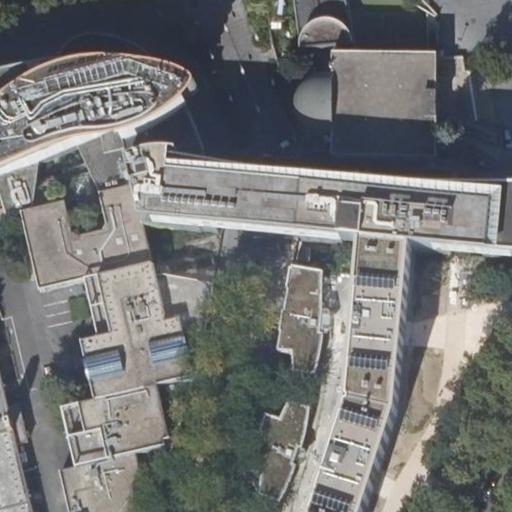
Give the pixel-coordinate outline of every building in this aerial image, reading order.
[(294,0),(300,47),(301,54),(354,48),(352,34),(347,0),(294,0)] [(138,51),(127,45),(121,43),(114,40),(106,39),(99,38),(92,39),(85,40),(76,43),(70,48),(64,54),(61,67),(59,68),(56,61),(45,66),(47,72),(42,74),(38,64),(0,79),(0,78),(0,195),(8,218),(23,215),(34,212),(67,204),(101,196),(136,188),(145,228),(219,234),(215,181),(194,119),(180,82),(163,68),(150,59),(138,51)] [(438,162),(439,57),(334,57),(334,76),(320,78),(312,81),(305,87),(299,94),(298,98),(296,111),(296,116),(298,121),(303,130),(310,136),(314,139),(329,143),(329,151),(336,151),(335,162),(438,162)] [(240,182),(215,181),(219,234),(241,236),(269,239),(303,242),(305,209),(307,187),(268,184),(240,182)] [(511,261),(511,190),(508,188),(503,186),(499,185),(495,185),(492,186),(488,188),(484,190),(483,192),(482,195),(470,195),(458,194),(452,256),(511,261)] [(458,194),(307,187),(305,209),(303,242),(361,247),(411,252),(452,256),(458,194)] [(151,511),(145,486),(163,482),(157,453),(174,449),(160,389),(196,381),(186,338),(207,334),(213,295),(211,290),(208,287),(200,285),(158,277),(156,270),(154,268),(145,228),(136,188),(101,196),(108,228),(104,234),(81,239),(74,236),(67,204),(34,212),(23,215),(40,294),(100,280),(113,338),(82,345),(96,405),(63,412),(77,471),(61,474),(69,511),(151,511)] [(364,511),(379,469),(396,414),(407,296),(411,252),(361,247),(347,404),(312,511),(364,511)] [(317,377),(326,336),(315,335),(326,274),(294,269),(287,310),(280,353),(293,355),(294,374),(317,377)] [(0,511),(31,511),(16,446),(27,443),(18,405),(7,408),(0,378),(0,511)] [(290,464),(295,448),(304,451),(309,434),(312,410),(291,403),(281,421),(265,416),(257,442),(247,474),(263,479),(259,499),(281,506),(288,492),(295,478),(299,468),(290,464)]
